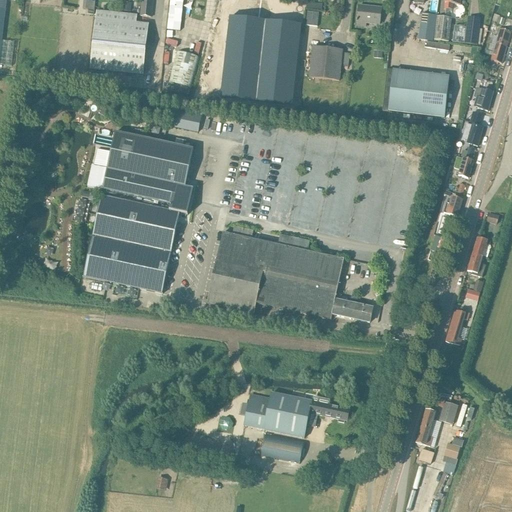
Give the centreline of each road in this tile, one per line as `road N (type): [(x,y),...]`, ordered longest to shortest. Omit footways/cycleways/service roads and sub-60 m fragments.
road 1 (track): [(402,358),(0,307)]
road 2 (residential): [(370,511),(370,463),(407,340),(427,300),(448,286)]
road 3 (secondary): [(382,511),(448,286)]
road 4 (secondary): [(470,218),(509,85)]
